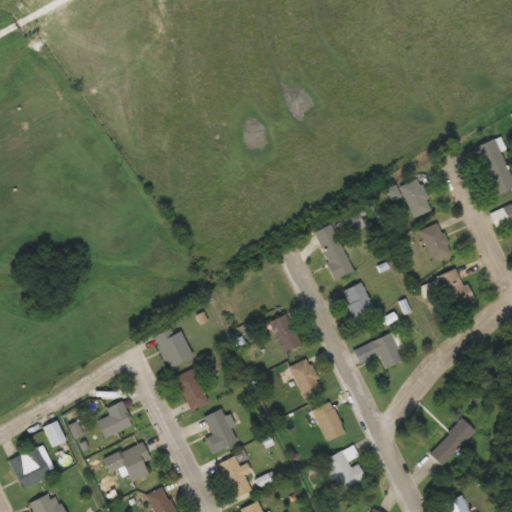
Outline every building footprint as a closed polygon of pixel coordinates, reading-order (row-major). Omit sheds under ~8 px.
[(511,188),(511,181),(496,138),(475,146),(494,196),(511,188)] [(399,187),(414,218),(432,209),(417,178),(399,187)] [(511,203),(503,207),(510,223),(511,221),(511,203)] [(353,271),(331,223),(313,232),(334,279),(353,271)] [(449,247),(437,223),(419,232),(430,256),(449,247)] [(471,300),(460,267),(439,274),(450,307),(471,300)] [(375,310),(360,282),(341,292),(356,320),(375,310)] [(301,344),(285,314),(269,322),(285,352),(301,344)] [(173,333),(171,328),(154,335),(169,370),(194,360),(181,330),(173,333)] [(378,355),(385,369),(403,361),(390,333),(353,350),(359,364),(378,355)] [(322,389),(307,358),(289,367),(304,398),(322,389)] [(175,376),(189,410),(208,403),(193,369),(175,376)] [(106,408),(109,415),(97,421),(105,438),(133,425),(122,401),(106,408)] [(312,410),(326,441),(344,432),(331,402),(312,410)] [(206,438),(213,453),(238,441),(221,408),(203,417),(212,435),(206,438)] [(476,432),(462,418),(428,452),(442,466),(476,432)] [(64,439),(55,422),(43,428),(52,445),(64,439)] [(143,462),(149,459),(143,443),(104,458),(109,472),(124,466),(130,481),(148,474),(143,462)] [(50,475),(37,447),(8,460),(22,489),(50,475)] [(358,463),(351,467),(341,450),(323,460),(341,493),(366,479),(358,463)] [(251,473),(246,462),(239,466),(235,456),(218,463),(233,498),(251,490),(245,476),(251,473)] [(174,511),(164,487),(147,493),(154,511),(174,511)] [(30,504),(33,511),(65,511),(56,492),(30,504)] [(446,511),(467,511),(460,496),(443,504),(446,511)] [(237,511),(262,511),(256,501),(237,511)]
